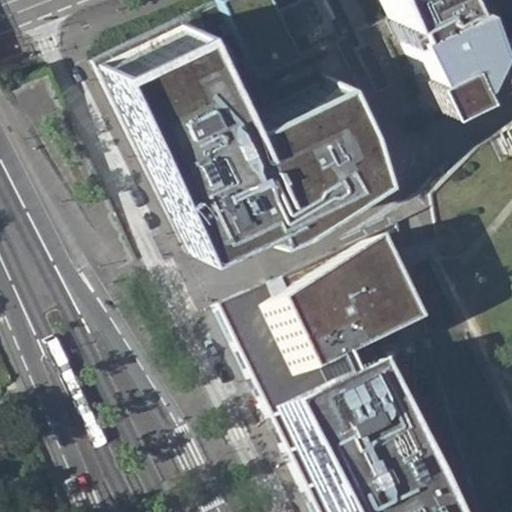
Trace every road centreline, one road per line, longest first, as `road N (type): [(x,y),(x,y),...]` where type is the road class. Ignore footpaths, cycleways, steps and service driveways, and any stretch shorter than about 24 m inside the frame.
road 1 (residential): [(274,511),(25,2)]
road 2 (primary): [(211,511),(0,140)]
road 3 (primary): [(0,281),(94,511)]
